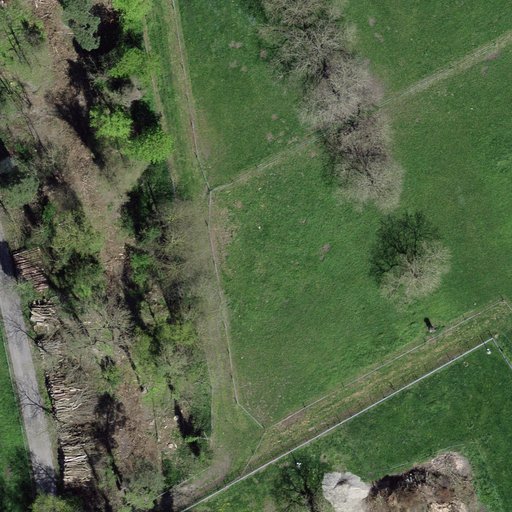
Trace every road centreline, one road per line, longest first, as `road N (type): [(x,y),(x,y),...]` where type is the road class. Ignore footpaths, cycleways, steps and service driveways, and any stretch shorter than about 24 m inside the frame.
road 1 (track): [(153,511),(203,483),(230,455),(160,0)]
road 2 (track): [(0,263),(48,511)]
